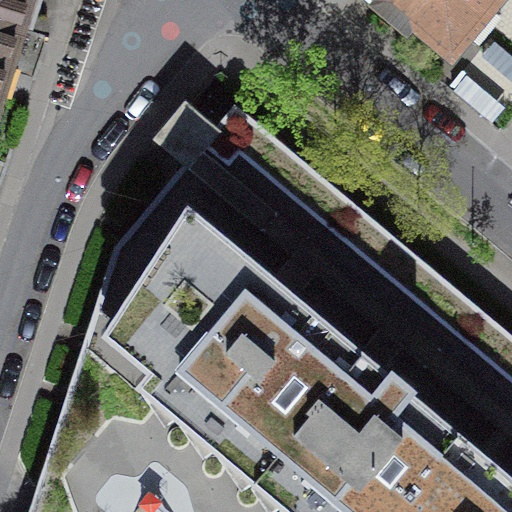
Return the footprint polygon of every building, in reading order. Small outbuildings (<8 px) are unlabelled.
[(0,0),(0,20),(15,26),(23,0),(0,0)] [(393,0),(451,48),(490,0),(393,0)] [(0,72),(15,26),(0,20),(0,72)] [(495,119),(511,100),(511,51),(491,33),(450,78),(495,119)] [(115,245),(37,487),(93,506),(91,511),(511,511),(511,333),(234,102),(115,245)]
